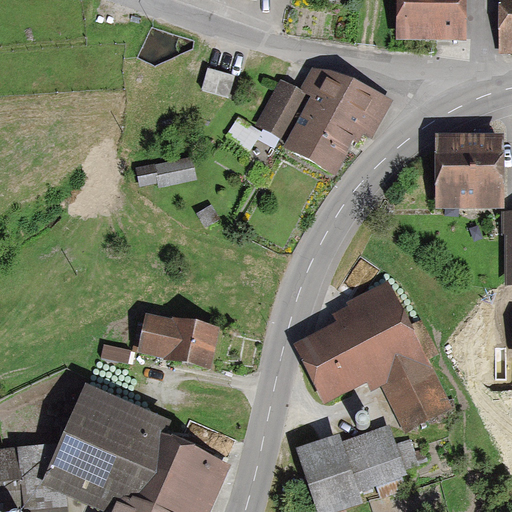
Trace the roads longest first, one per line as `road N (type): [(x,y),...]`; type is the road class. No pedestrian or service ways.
road 1 (tertiary): [(244,511),(291,317),(331,224),(378,164),(467,102)]
road 2 (residential): [(467,102),(405,69),(251,40),(142,0)]
